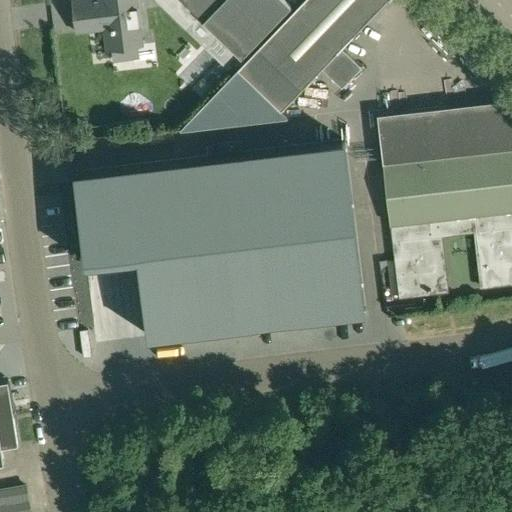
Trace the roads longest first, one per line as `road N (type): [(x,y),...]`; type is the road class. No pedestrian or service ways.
road 1 (unclassified): [(56,417),(326,376),(511,326)]
road 2 (unclassified): [(56,417),(12,142),(2,0)]
